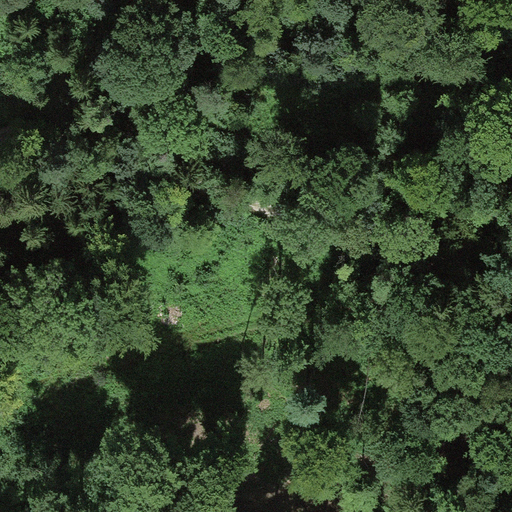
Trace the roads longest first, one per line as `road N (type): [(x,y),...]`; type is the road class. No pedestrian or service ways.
road 1 (track): [(0,144),(42,139),(159,162),(329,218),(448,270),(511,347)]
road 2 (track): [(318,215),(297,172),(263,133),(100,36)]
road 3 (track): [(511,422),(317,511)]
